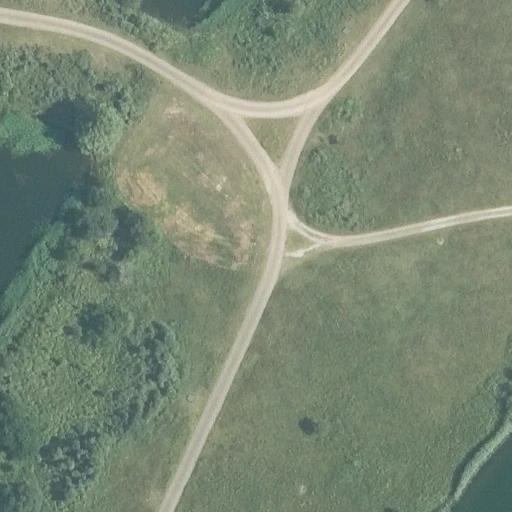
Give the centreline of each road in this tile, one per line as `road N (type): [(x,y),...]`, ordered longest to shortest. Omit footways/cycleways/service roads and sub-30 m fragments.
road 1 (track): [(165,511),(270,275),(289,165),(310,115),(401,0)]
road 2 (track): [(0,15),(112,41),(218,103),(282,195)]
road 3 (track): [(281,215),(301,233),(353,243),(511,212)]
